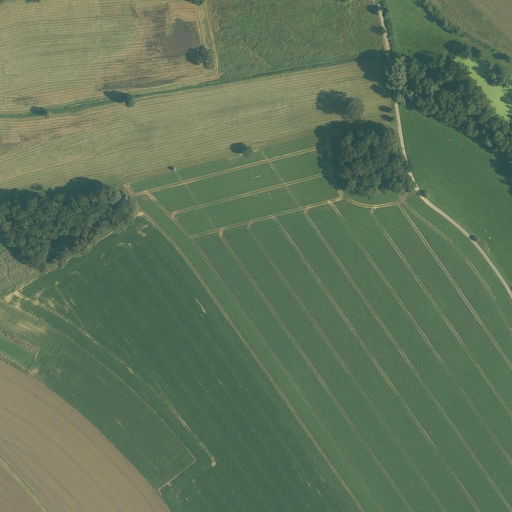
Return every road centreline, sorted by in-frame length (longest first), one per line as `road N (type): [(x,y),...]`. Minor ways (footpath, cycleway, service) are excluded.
road 1 (track): [(364,511),(146,213),(46,271),(0,232)]
road 2 (unclassified): [(374,0),(411,180),(479,248),(511,296)]
